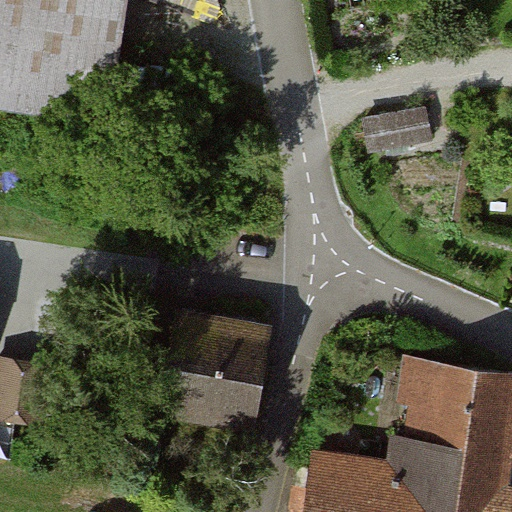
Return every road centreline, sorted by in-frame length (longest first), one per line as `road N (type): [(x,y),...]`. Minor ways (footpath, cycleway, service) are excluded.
road 1 (residential): [(328,262),(276,0)]
road 2 (residential): [(328,262),(310,303),(259,511)]
road 3 (residential): [(511,339),(328,262)]
